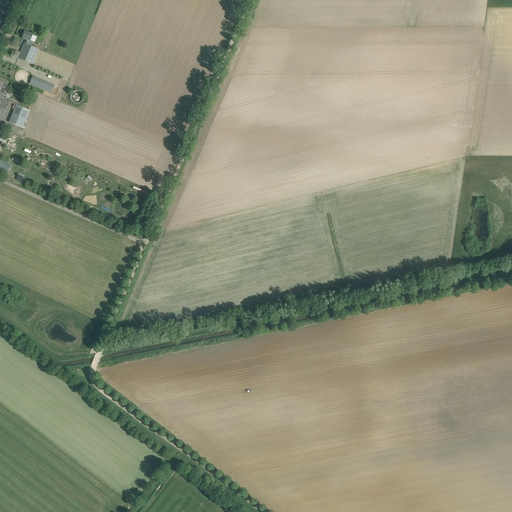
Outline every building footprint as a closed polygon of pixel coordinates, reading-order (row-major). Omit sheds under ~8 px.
[(33,35),(25,32),(22,38),(28,40),(26,44),(24,43),(18,58),(32,64),(39,49),(31,46),(33,42),(30,41),(33,35)] [(52,93),(55,86),(33,76),(30,84),(52,93)] [(25,87),(22,94),(29,97),(31,90),(25,87)] [(84,99),(84,97),(84,96),(83,94),(82,93),(81,91),(79,91),(77,91),(75,91),(74,92),(73,92),(72,94),(71,95),(71,97),(71,99),(72,101),(73,102),(74,103),(75,104),(77,104),(79,104),(81,103),(82,102),(83,100),(84,99)] [(0,100),(0,113),(3,115),(0,113),(0,108),(2,104),(7,107),(7,106),(8,103),(0,100)] [(23,127),(29,111),(17,106),(10,122),(23,127)] [(8,137),(0,133),(0,140),(2,142),(0,147),(2,149),(4,143),(6,143),(8,137)] [(0,167),(7,171),(10,165),(0,159),(0,167)]
